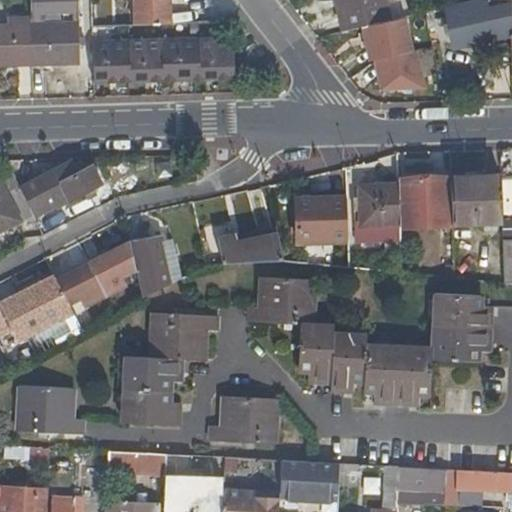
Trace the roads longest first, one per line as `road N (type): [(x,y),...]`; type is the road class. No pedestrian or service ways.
road 1 (residential): [(511,422),(498,429),(333,428),(263,367),(235,361),(212,370),(194,434),(97,433)]
road 2 (residential): [(0,269),(118,210),(217,190),(291,126)]
road 3 (tertiary): [(0,134),(291,126)]
road 4 (tertiary): [(340,125),(511,120)]
road 5 (residential): [(340,125),(331,99),(255,0)]
